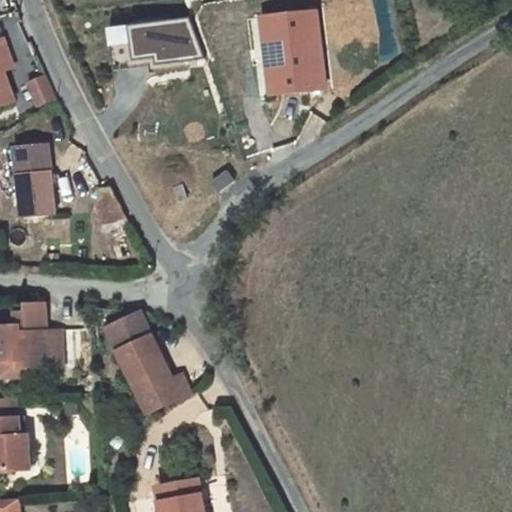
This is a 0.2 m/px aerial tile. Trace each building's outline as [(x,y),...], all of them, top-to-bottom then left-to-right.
[(282,15),(285,58),(274,58),(276,92),(325,88),(320,13),(282,15)] [(282,15),(270,16),(274,58),(285,58),(282,15)] [(192,18),(136,23),(139,57),(160,55),(162,64),(204,56),(192,18)] [(0,111),(20,107),(12,76),(20,74),(12,43),(0,45),(0,111)] [(33,81),(45,103),(63,94),(52,71),(33,81)] [(273,117),(274,145),(290,144),(289,116),(273,117)] [(51,213),(47,140),(15,143),(20,215),(51,213)] [(226,171),(212,181),(220,192),(234,181),(226,171)] [(183,185),(172,188),(176,202),(187,199),(183,185)] [(113,233),(134,231),(111,188),(95,189),(96,218),(113,219),(113,233)] [(42,301),(15,302),(15,324),(15,330),(43,329),(42,301)] [(110,331),(156,414),(199,390),(188,371),(179,376),(144,313),(110,331)] [(15,324),(0,323),(0,376),(22,377),(21,367),(59,367),(59,329),(43,329),(15,330),(15,324)] [(0,418),(14,418),(12,400),(0,400),(0,418)] [(23,437),(15,437),(14,418),(0,418),(0,469),(26,467),(23,437)] [(210,511),(205,479),(161,486),(165,511),(210,511)]
